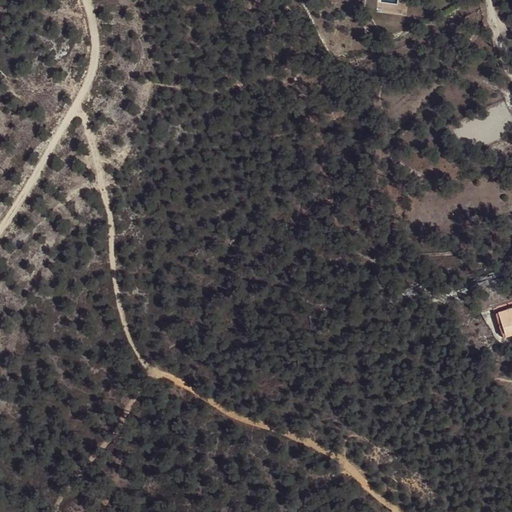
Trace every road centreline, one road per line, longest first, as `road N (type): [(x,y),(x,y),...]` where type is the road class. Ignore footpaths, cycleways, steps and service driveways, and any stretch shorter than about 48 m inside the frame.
road 1 (track): [(392,511),(333,448),(230,414),(148,366),(129,336),(106,184),(75,107)]
road 2 (track): [(0,217),(75,107)]
